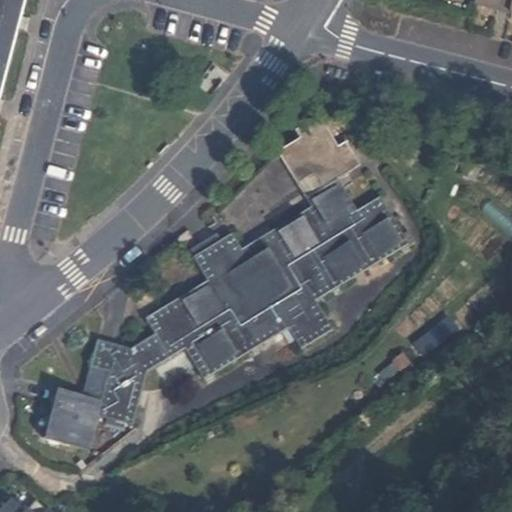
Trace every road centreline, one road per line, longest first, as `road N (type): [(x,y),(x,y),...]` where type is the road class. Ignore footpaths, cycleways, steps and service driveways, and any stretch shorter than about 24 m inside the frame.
road 1 (residential): [(308,17),(167,186),(0,335)]
road 2 (residential): [(511,88),(364,48),(308,17)]
